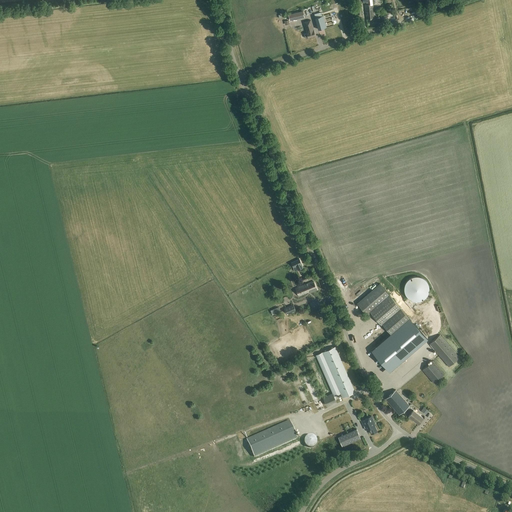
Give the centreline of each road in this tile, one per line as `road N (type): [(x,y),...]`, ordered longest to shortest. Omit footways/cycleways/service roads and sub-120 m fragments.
road 1 (unclassified): [(399,430),(364,378),(242,74)]
road 2 (unclassified): [(242,74),(380,28)]
road 3 (unclassified): [(302,511),(325,480),(399,430)]
road 4 (unclassified): [(511,487),(399,430)]
